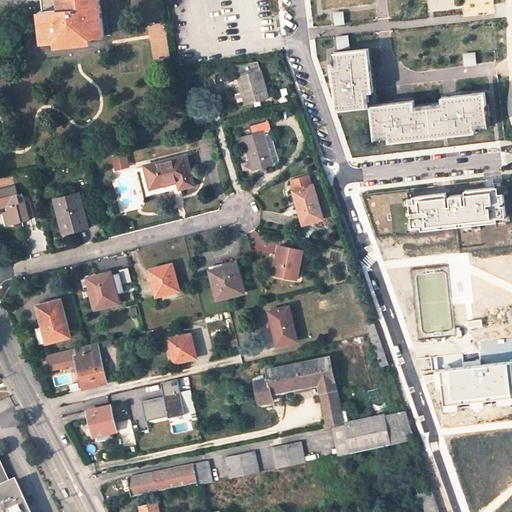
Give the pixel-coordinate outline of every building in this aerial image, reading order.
[(42,0),(43,11),(39,11),(43,42),(55,41),(56,45),(91,41),(91,37),(104,35),(99,0),(42,0)] [(368,48),(338,52),(340,66),(336,66),(332,66),(337,110),(367,106),(365,92),(369,91),(373,91),(368,48)] [(260,70),(258,61),(234,65),(236,69),(244,66),(247,74),(260,70)] [(247,74),(244,66),(236,69),(245,103),(268,96),(260,70),(247,74)] [(475,131),(475,127),(474,123),(489,122),(485,92),(442,97),(442,101),(443,106),(429,107),(415,108),(415,104),(414,100),(371,106),(375,135),(389,133),(389,137),(390,141),(432,136),(475,131)] [(252,126),(254,133),(244,136),(254,168),(260,166),(266,165),(274,162),(264,130),(269,128),(271,128),(269,121),(252,126)] [(274,162),(279,161),(269,128),(264,130),(274,162)] [(128,153),(113,156),(116,170),(131,166),(128,153)] [(155,162),(160,185),(178,181),(179,188),(194,184),(186,154),(155,162)] [(160,185),(155,162),(145,165),(150,187),(160,185)] [(323,217),(313,183),(310,173),(290,179),(293,189),(303,223),(323,217)] [(7,210),(10,223),(30,218),(25,200),(20,202),(19,196),(15,184),(0,188),(0,206),(1,207),(6,205),(7,210)] [(446,192),(409,197),(413,231),(506,220),(502,186),(465,190),(467,203),(464,203),(463,194),(450,196),(451,205),(448,205),(446,192)] [(55,198),(64,231),(88,225),(79,191),(55,198)] [(303,250),(279,245),(274,272),(298,277),(301,259),(303,253),(303,250)] [(154,279),(158,294),(179,288),(173,262),(150,268),(153,279),(154,279)] [(223,266),(224,272),(212,275),(218,298),(245,290),(238,263),(223,266)] [(212,275),(224,272),(223,266),(222,264),(210,267),(212,275)] [(87,277),(95,307),(118,301),(111,271),(87,277)] [(38,305),(43,325),(36,327),(40,343),(47,341),(69,335),(60,299),(38,305)] [(269,310),(277,344),(297,339),(289,305),(269,310)] [(368,324),(370,333),(378,331),(375,322),(368,324)] [(370,333),(374,343),(381,341),(378,331),(370,333)] [(169,338),(175,361),(196,356),(191,333),(169,338)] [(381,341),(374,343),(381,366),(389,364),(381,341)] [(85,344),(76,347),(77,354),(75,354),(78,365),(83,387),(107,382),(97,342),(85,344)] [(237,351),(235,344),(224,347),(225,354),(237,351)] [(77,354),(76,347),(46,354),(50,369),(59,367),(60,369),(78,365),(75,354),(77,354)] [(288,389),(319,383),(321,391),(337,388),(330,356),(266,369),(269,378),(256,382),(261,403),(274,400),(273,395),(272,390),(287,387),(288,389)] [(178,378),(162,382),(164,391),(169,390),(170,395),(165,396),(143,401),(147,420),(186,411),(178,378)] [(368,391),(375,411),(388,407),(381,386),(368,391)] [(273,395),(288,392),(288,389),(287,387),(272,390),(273,395)] [(332,424),(343,422),(337,388),(321,391),(328,425),(332,424)] [(85,410),(92,436),(113,431),(107,405),(85,410)] [(385,413),(391,440),(399,439),(393,411),(385,413)] [(351,449),(391,440),(385,413),(345,421),(351,449)] [(338,452),(351,449),(345,421),(343,422),(332,424),(338,452)] [(278,467),(305,461),(301,441),(273,447),(278,467)] [(431,442),(419,446),(421,452),(424,460),(426,467),(428,473),(431,480),(433,487),(435,494),(437,500),(439,507),(440,511),(454,511),(454,510),(452,503),(449,496),(447,490),(445,483),(442,477),(440,469),(438,463),(435,456),(433,449),(431,442)] [(231,477),(259,471),(254,451),(227,456),(231,477)] [(0,460),(0,511),(31,511),(17,479),(10,482),(0,460)] [(208,460),(194,463),(129,476),(132,494),(186,484),(198,481),(198,483),(213,481),(208,460)] [(437,503),(432,489),(420,492),(425,506),(437,503)] [(141,511),(159,511),(157,502),(140,506),(141,511)] [(440,511),(437,503),(425,506),(424,507),(425,511),(440,511)]
